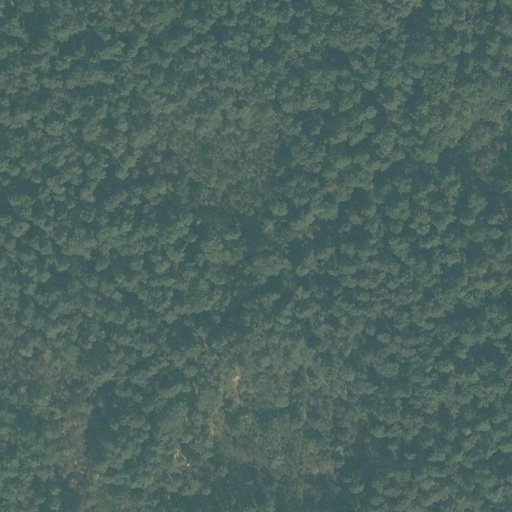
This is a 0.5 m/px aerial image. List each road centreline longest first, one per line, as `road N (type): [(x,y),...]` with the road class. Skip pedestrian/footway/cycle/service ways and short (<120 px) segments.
road 1 (track): [(164,511),(205,323),(408,143)]
road 2 (track): [(0,192),(200,336)]
road 3 (track): [(408,143),(511,291)]
